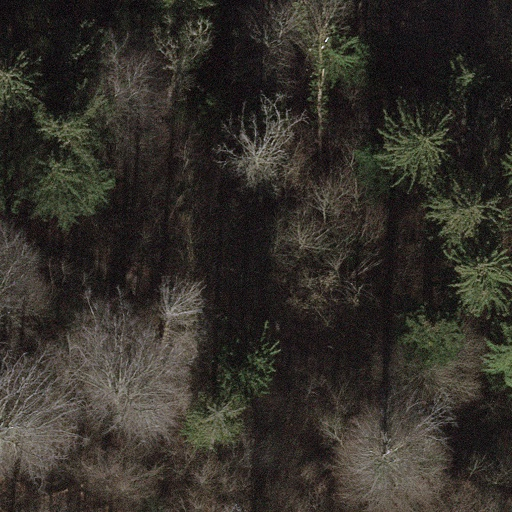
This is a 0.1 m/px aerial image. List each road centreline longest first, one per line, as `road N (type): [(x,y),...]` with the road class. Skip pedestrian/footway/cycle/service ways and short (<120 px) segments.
road 1 (track): [(511,467),(271,352),(33,251),(0,245)]
road 2 (motorway): [(456,0),(225,98),(0,217)]
road 3 (motorway): [(168,511),(511,341)]
